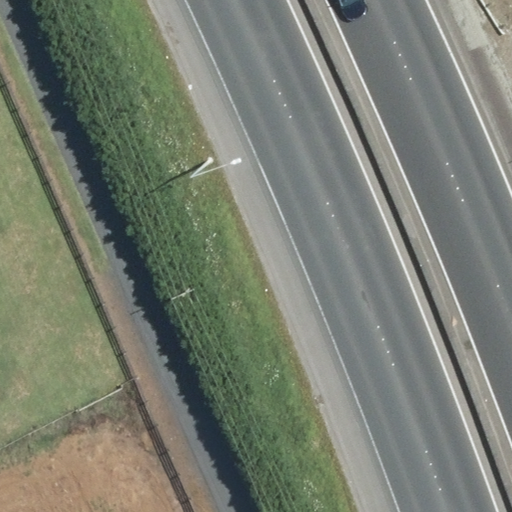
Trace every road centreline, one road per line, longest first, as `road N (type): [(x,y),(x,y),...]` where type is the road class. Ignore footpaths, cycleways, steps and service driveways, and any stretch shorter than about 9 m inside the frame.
road 1 (motorway): [(439,511),(238,0)]
road 2 (motorway): [(386,0),(511,331)]
